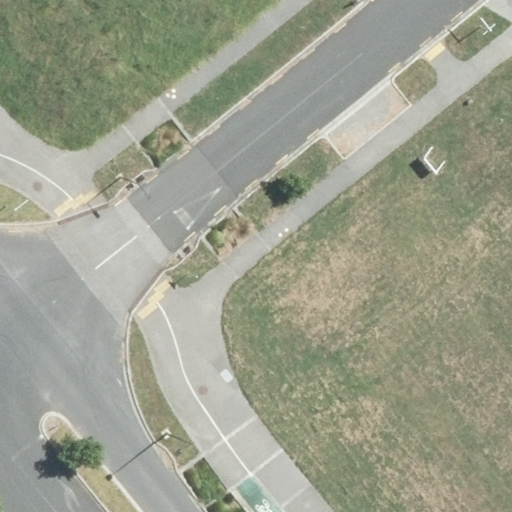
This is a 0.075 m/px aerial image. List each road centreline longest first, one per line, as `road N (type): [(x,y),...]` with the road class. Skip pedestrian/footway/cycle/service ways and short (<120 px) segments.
road 1 (residential): [(26,316),(420,0)]
road 2 (tertiary): [(26,316),(184,511)]
